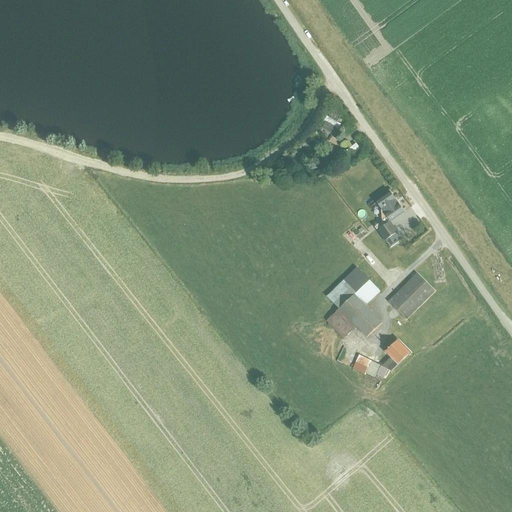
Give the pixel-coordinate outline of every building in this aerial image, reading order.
[(340,123),(326,116),(321,125),(335,133),(340,123)] [(357,152),(346,159),(351,168),(362,161),(357,152)] [(389,225),(404,214),(392,197),(377,208),(389,225)] [(375,239),(383,247),(390,240),(382,232),(375,239)] [(399,243),(387,254),(394,261),(406,250),(399,243)] [(332,304),(321,315),(341,337),(352,327),(365,341),(378,329),(362,312),(378,297),(358,275),(330,301),(332,304)] [(434,292),(419,275),(393,298),(408,315),(434,292)] [(398,346),(389,353),(397,366),(407,360),(398,346)] [(385,368),(358,359),(354,371),(371,376),(368,383),(379,387),(385,368)]
